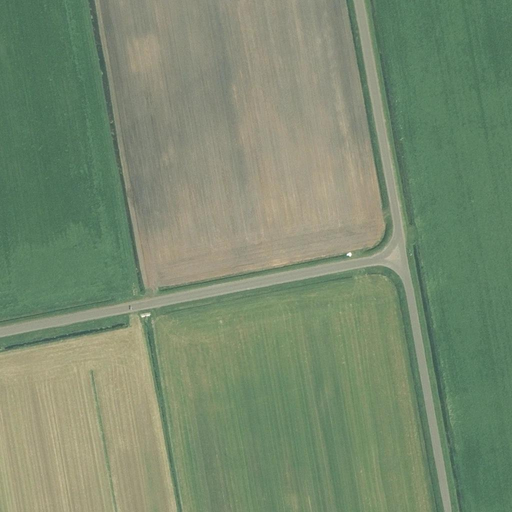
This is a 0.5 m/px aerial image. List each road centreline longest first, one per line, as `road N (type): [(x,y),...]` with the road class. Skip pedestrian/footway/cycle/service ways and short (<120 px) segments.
road 1 (unclassified): [(0,333),(402,256)]
road 2 (unclassified): [(402,256),(357,0)]
road 3 (unclassified): [(447,511),(402,256)]
